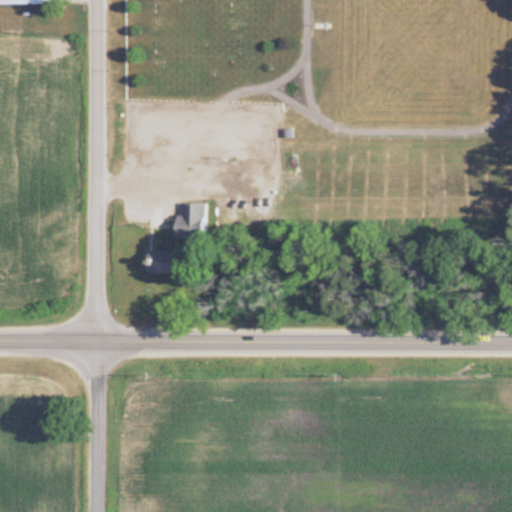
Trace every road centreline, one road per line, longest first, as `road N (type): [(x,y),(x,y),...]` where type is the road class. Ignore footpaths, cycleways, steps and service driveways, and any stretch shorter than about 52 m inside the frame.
road 1 (secondary): [(511,342),(0,340)]
road 2 (residential): [(94,511),(95,0)]
